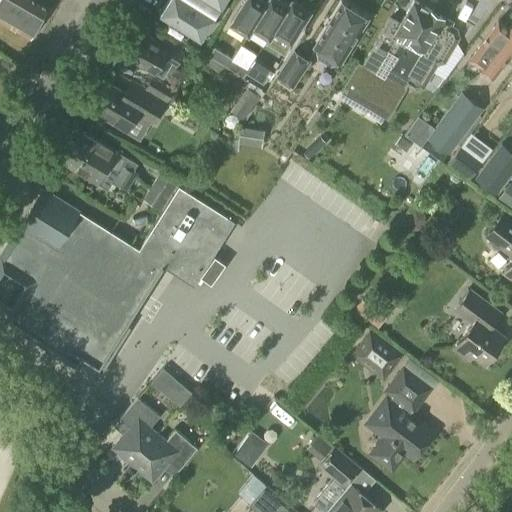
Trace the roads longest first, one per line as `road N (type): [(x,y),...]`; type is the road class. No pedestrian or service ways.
road 1 (tertiary): [(0,153),(100,0)]
road 2 (residential): [(0,402),(118,511)]
